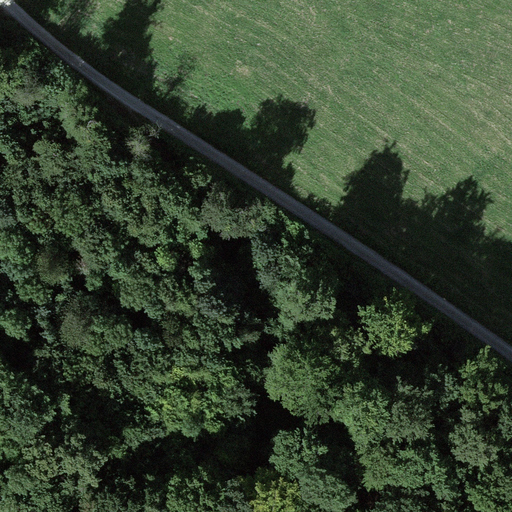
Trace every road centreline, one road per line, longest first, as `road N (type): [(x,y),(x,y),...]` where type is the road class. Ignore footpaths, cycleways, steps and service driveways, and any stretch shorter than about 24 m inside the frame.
road 1 (track): [(3,0),(131,108),(414,283),(511,355)]
road 2 (track): [(386,511),(327,443),(252,328),(225,244),(179,168),(128,118),(131,108)]
